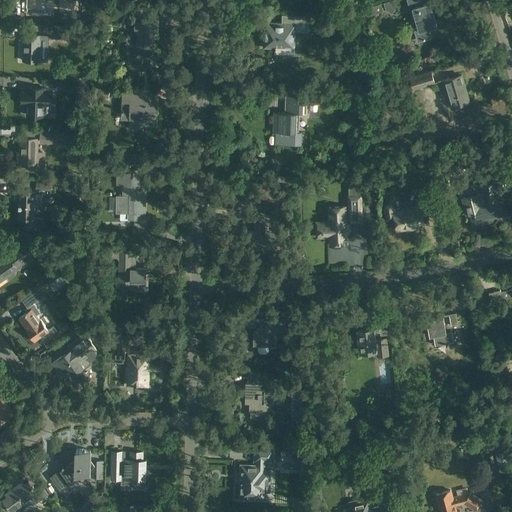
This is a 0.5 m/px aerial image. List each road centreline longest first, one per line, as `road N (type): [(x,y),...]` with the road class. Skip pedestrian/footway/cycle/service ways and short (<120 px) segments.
road 1 (residential): [(195,284),(384,278),(511,252)]
road 2 (residential): [(195,284),(204,0)]
road 3 (residential): [(190,419),(195,284)]
road 4 (residential): [(55,420),(190,419)]
